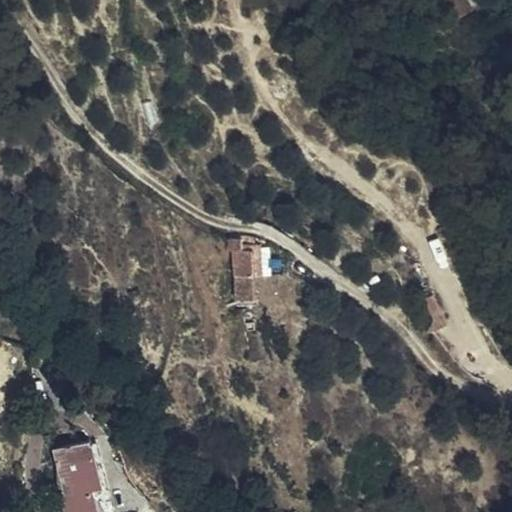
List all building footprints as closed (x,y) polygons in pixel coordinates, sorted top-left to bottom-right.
[(447,0),(459,18),(473,9),(467,0),(447,0)] [(436,16),(421,20),(430,49),(444,45),(436,16)] [(240,249),(239,239),(230,236),(232,275),(253,277),(252,249),(240,249)] [(254,299),(253,277),(232,275),(234,299),(254,299)] [(102,486),(93,443),(89,443),(88,439),(52,449),(62,489),(58,491),(63,511),(98,511),(93,489),(102,486)]
